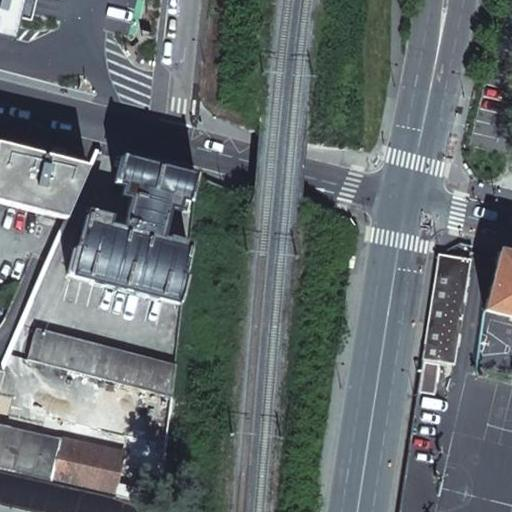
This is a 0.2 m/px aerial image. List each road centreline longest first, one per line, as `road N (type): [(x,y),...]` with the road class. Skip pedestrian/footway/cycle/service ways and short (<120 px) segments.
road 1 (secondary): [(411,206),(359,511)]
road 2 (secondary): [(411,206),(176,138)]
road 3 (secondary): [(443,0),(411,206)]
road 4 (secondary): [(176,138),(0,94)]
road 5 (residential): [(189,0),(176,138)]
